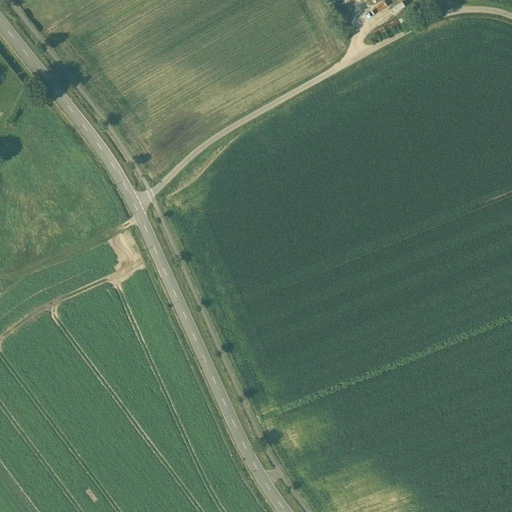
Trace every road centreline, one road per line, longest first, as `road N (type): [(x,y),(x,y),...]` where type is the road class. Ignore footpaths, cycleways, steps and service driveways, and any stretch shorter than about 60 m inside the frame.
road 1 (unclassified): [(511,15),(482,9),(429,18),(200,147),(137,205)]
road 2 (tertiary): [(287,511),(251,458),(137,205)]
road 3 (tertiary): [(137,205),(0,19)]
